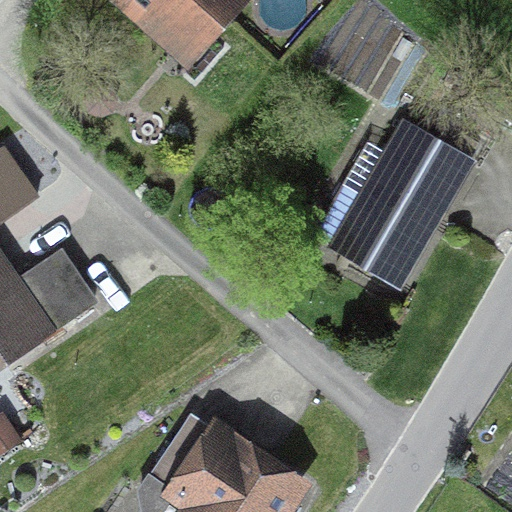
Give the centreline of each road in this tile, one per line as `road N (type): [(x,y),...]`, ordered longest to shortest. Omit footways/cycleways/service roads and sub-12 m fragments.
road 1 (track): [(0,86),(209,276),(421,448)]
road 2 (tertiary): [(511,303),(378,511)]
